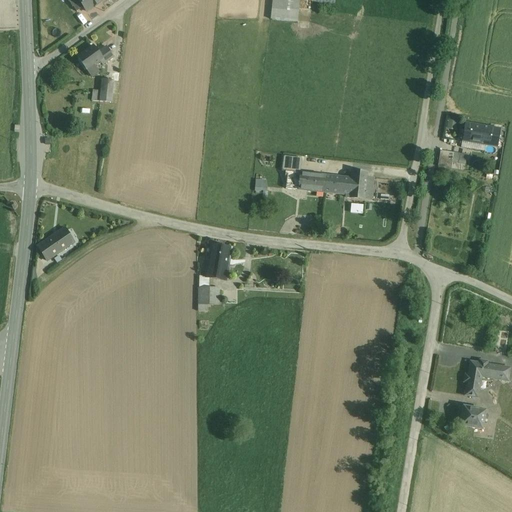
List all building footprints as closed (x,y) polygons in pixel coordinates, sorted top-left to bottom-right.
[(68,0),(77,12),(84,7),(78,0),(68,0)] [(102,1),(100,0),(78,0),(84,7),(87,12),(102,1)] [(272,0),(270,20),(280,22),(299,24),(301,0),(272,0)] [(94,46),(78,58),(87,71),(92,77),(100,71),(95,65),(101,61),(103,64),(114,56),(107,47),(99,53),(94,46)] [(118,94),(120,73),(115,72),(114,80),(103,79),(102,91),(94,90),(93,101),(111,103),(112,93),(118,94)] [(449,122),(447,130),(456,132),(458,123),(449,122)] [(501,130),(466,124),(463,144),(498,149),(501,130)] [(453,153),(440,151),(438,166),(451,168),(452,163),(453,153)] [(468,155),(454,153),(453,168),(466,170),(468,155)] [(302,157),(285,155),(283,170),(289,171),(301,173),(302,157)] [(299,190),(301,173),(289,171),(287,189),(299,190)] [(352,178),(349,178),(347,196),(347,195),(346,197),(364,199),(367,178),(367,173),(352,171),(352,178)] [(299,190),(324,193),(326,175),(309,173),(309,174),(301,173),(299,190)] [(347,196),(349,178),(326,175),(324,193),(347,195),(347,196)] [(374,179),(367,178),(364,199),(371,200),(373,182),(374,179)] [(266,181),(256,181),(256,194),(267,194),(266,181)] [(361,212),(362,204),(351,204),(350,212),(361,212)] [(65,228),(42,243),(52,258),(75,243),(65,228)] [(52,258),(42,243),(32,250),(42,264),(52,258)] [(232,248),(212,245),(207,277),(206,277),(211,278),(226,281),(232,248)] [(207,277),(200,276),(200,287),(199,287),(199,288),(210,288),(211,278),(206,277),(207,277)] [(210,288),(199,288),(199,311),(208,311),(208,305),(220,305),(220,292),(210,292),(210,288)] [(511,322),(511,318),(500,317),(494,354),(507,356),(511,322)] [(481,376),(493,378),(495,367),(471,363),(468,380),(467,387),(467,389),(479,391),(481,376)] [(509,369),(495,367),(493,378),(507,380),(509,369)] [(511,388),(505,384),(502,383),(499,400),(503,412),(511,416),(511,388)] [(485,411),(464,407),(460,426),(482,430),(485,411)]
